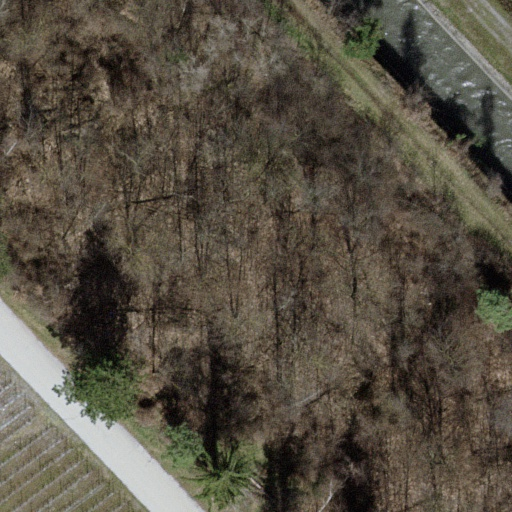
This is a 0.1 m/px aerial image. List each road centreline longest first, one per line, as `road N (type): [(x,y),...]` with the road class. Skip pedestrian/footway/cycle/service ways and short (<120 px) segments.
road 1 (track): [(243,0),(511,288)]
road 2 (track): [(0,345),(156,511)]
